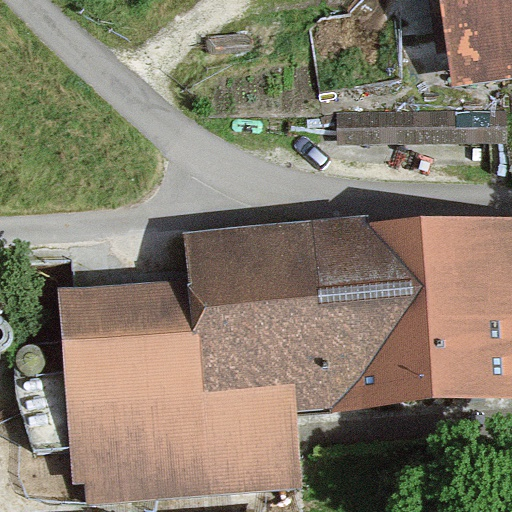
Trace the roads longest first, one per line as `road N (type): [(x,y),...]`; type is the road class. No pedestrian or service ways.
road 1 (unclassified): [(242,175),(17,0)]
road 2 (residential): [(511,203),(242,175)]
road 3 (track): [(242,175),(135,223),(0,233)]
